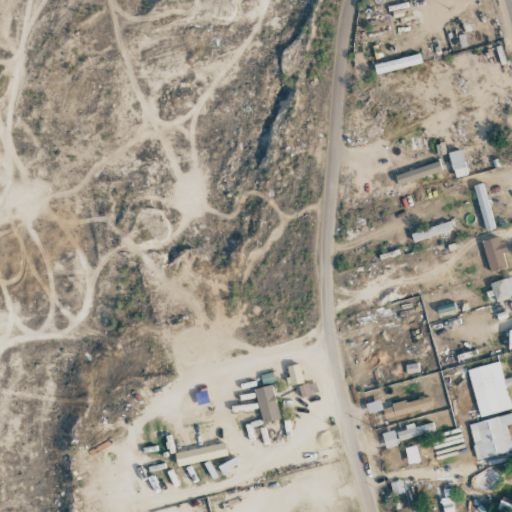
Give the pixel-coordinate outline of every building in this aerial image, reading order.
[(421,63),(418,53),(373,65),(376,75),(421,63)] [(466,175),(461,150),(448,152),(454,178),(466,175)] [(442,170),(439,161),(394,176),(398,185),(442,170)] [(485,230),(495,228),(482,183),(472,186),(485,230)] [(413,242),(451,230),(448,221),(410,233),(413,242)] [(506,267),(502,254),(505,253),(500,236),(481,241),(490,272),(506,267)] [(511,278),(511,277),(490,282),(494,300),(511,295),(511,278)] [(286,367),(289,386),(302,383),(299,364),(286,367)] [(260,422),(278,420),(274,386),(256,388),(260,422)] [(385,418),(432,407),(430,396),(382,407),(385,418)] [(368,413),(382,410),(379,400),(366,404),(368,413)] [(478,459),(511,450),(511,449),(506,425),(511,423),(511,413),(470,424),(478,459)] [(398,438),(435,433),(433,423),(413,426),(413,424),(404,425),(405,430),(396,432),(398,438)] [(381,433),(385,448),(398,445),(394,430),(381,433)] [(227,458),(225,445),(174,451),(176,464),(227,458)] [(442,499),(442,511),(452,511),(451,499),(442,499)]
